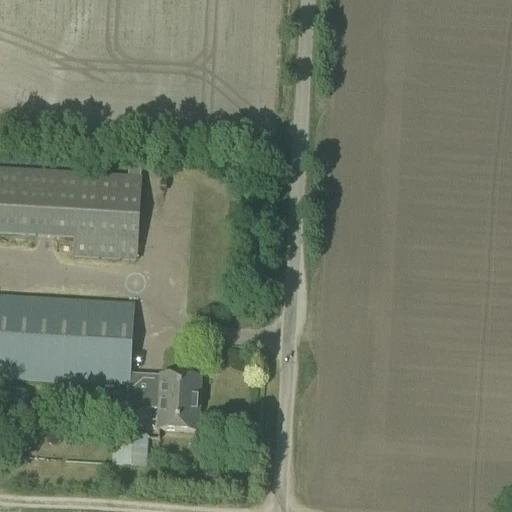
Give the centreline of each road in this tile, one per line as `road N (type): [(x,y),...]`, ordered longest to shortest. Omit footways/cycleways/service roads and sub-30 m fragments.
road 1 (unclassified): [(277,511),(305,0)]
road 2 (track): [(167,511),(0,501)]
